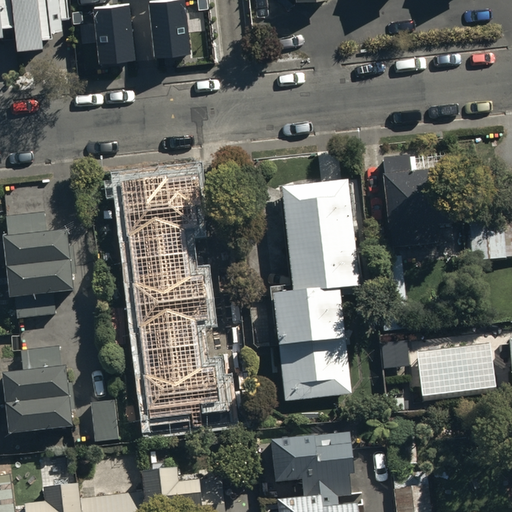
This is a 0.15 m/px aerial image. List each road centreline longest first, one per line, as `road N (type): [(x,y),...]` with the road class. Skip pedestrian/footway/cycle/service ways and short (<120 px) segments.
road 1 (residential): [(242,109),(511,77)]
road 2 (residential): [(0,136),(242,109)]
